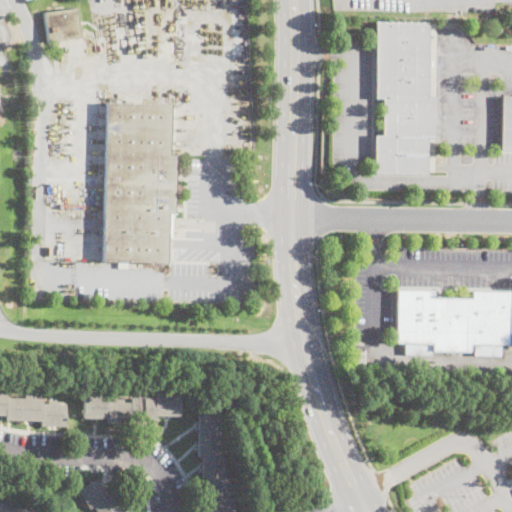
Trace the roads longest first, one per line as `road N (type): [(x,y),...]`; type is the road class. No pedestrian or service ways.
road 1 (primary): [(293,0),(291,215),(303,341),(368,511)]
road 2 (residential): [(291,215),(511,220)]
road 3 (residential): [(0,447),(149,459),(165,483),(170,511)]
